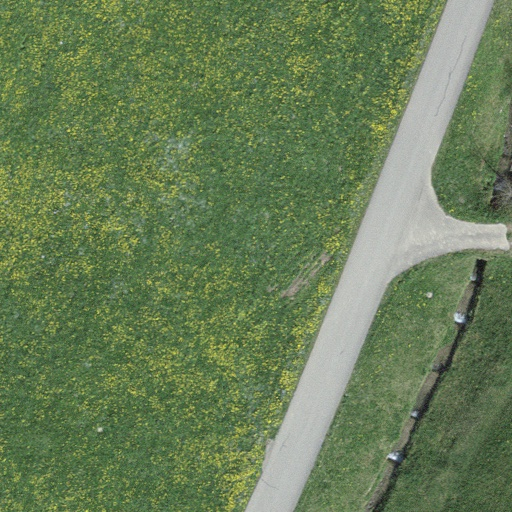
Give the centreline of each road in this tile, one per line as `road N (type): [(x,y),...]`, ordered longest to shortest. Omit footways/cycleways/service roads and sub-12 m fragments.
road 1 (tertiary): [(470,0),(391,221),(266,511)]
road 2 (track): [(391,221),(511,239)]
